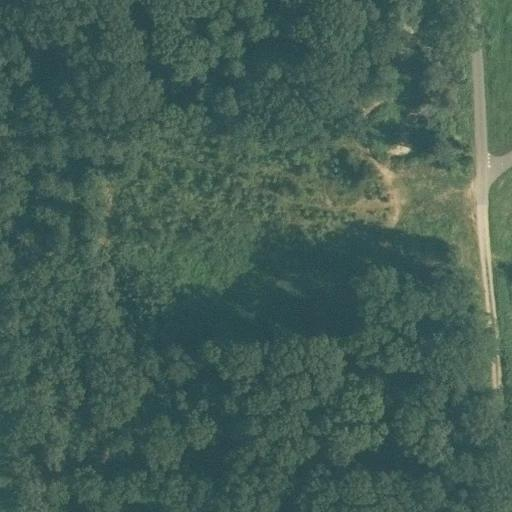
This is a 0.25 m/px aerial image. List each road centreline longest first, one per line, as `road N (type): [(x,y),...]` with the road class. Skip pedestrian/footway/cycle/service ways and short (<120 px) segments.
road 1 (track): [(511,486),(482,182)]
road 2 (unclassified): [(482,182),(471,0)]
